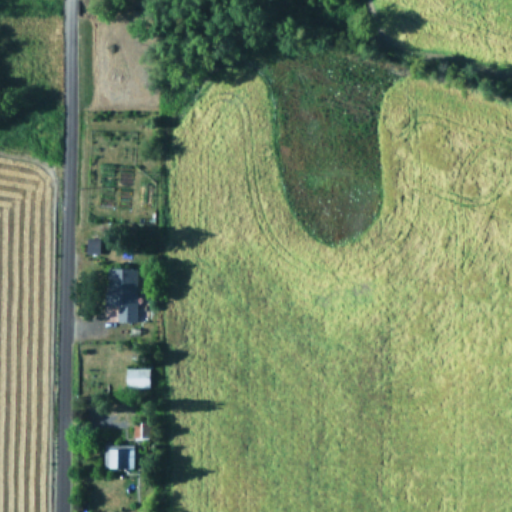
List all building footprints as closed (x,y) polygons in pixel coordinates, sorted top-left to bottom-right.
[(98,250),(98,235),(85,236),(85,251),(98,250)] [(135,265),(105,265),(104,302),(115,302),(115,319),(134,319),(135,265)] [(147,365),(123,366),(124,385),(148,384),(147,365)] [(131,419),(131,435),(147,435),(147,419),(131,419)] [(131,466),(131,442),(102,442),(102,465),(131,466)]
